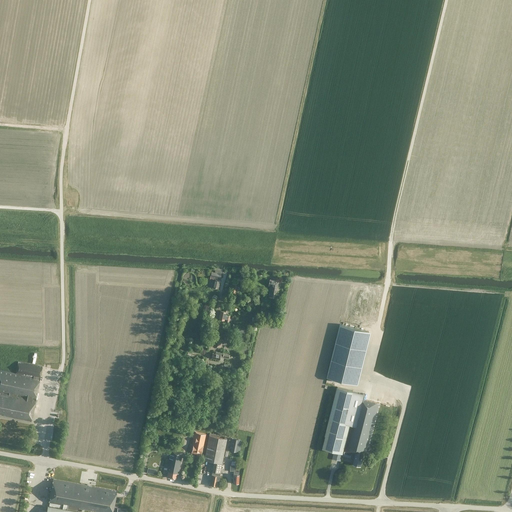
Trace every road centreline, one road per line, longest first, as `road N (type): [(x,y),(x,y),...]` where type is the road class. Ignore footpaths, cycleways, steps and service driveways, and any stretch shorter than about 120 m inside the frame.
road 1 (unclassified): [(452,506),(178,483)]
road 2 (unclassified): [(178,483),(226,272)]
road 3 (unclassified): [(178,483),(0,453)]
